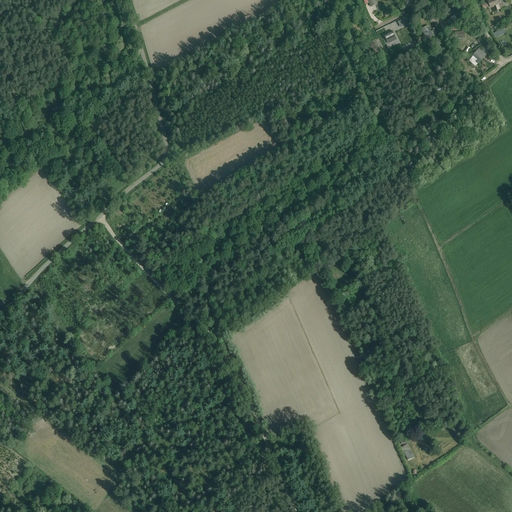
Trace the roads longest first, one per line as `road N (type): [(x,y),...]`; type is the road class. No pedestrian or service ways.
road 1 (residential): [(0,317),(55,254),(165,158),(127,0)]
road 2 (track): [(99,218),(225,354),(293,511)]
